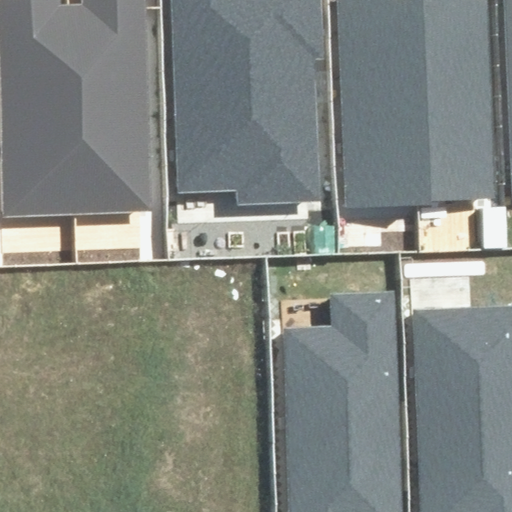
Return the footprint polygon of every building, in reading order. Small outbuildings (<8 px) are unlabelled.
[(61,0),(0,0),(0,80),(6,216),(80,213),(71,12),(62,13),(61,0)] [(154,211),(141,0),(76,0),(78,12),(71,12),(80,213),(154,211)] [(169,0),(177,181),(233,179),(233,198),(308,195),(301,46),(319,45),(316,0),(169,0)] [(335,0),(341,197),(416,195),(409,0),(335,0)] [(409,0),(416,195),(484,193),(476,0),(409,0)] [(511,0),(501,0),(510,191),(511,191),(511,0)] [(280,318),(286,511),(396,511),(389,286),(322,288),(323,317),(280,318)] [(511,511),(511,295),(411,298),(417,511),(511,511)]
